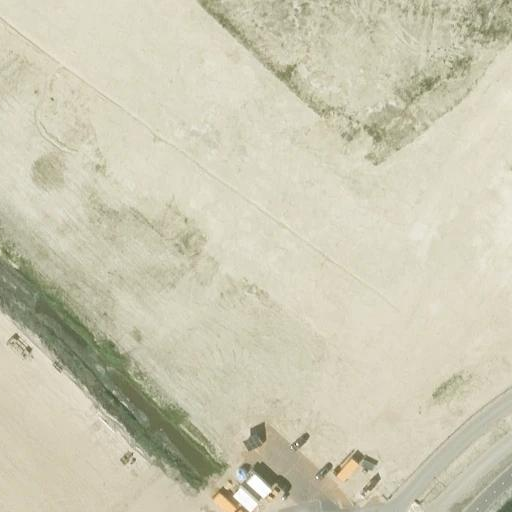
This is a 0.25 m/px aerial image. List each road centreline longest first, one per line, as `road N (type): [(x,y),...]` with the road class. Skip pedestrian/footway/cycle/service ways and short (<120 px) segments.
road 1 (unknown): [(260,0),(511,75)]
road 2 (tertiary): [(511,400),(444,455),(402,511)]
